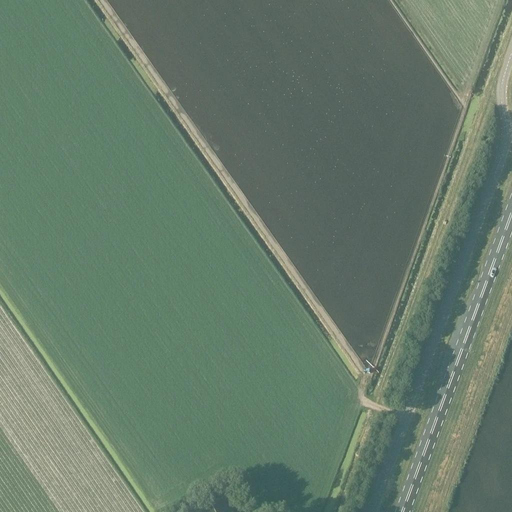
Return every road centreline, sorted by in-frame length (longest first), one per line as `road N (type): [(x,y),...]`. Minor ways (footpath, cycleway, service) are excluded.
road 1 (unclassified): [(511,48),(499,88),(504,142),(370,511)]
road 2 (primary): [(401,511),(511,208)]
